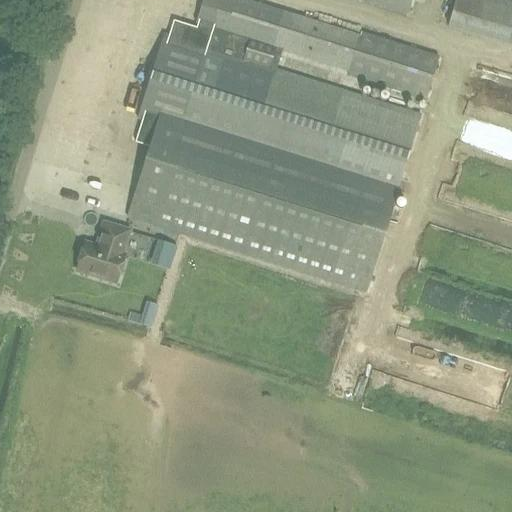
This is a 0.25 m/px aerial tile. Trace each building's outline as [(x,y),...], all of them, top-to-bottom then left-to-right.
[(128,218),(365,292),(420,116),(277,71),(283,52),(350,73),(349,77),(425,101),(439,58),(361,32),(360,37),(242,0),(204,0),(195,28),(174,21),(169,37),(165,35),(138,120),(143,121),(135,143),(151,148),(128,218)] [(362,0),(409,13),(412,0),(362,0)] [(511,46),(511,2),(503,0),(455,0),(447,28),(511,46)] [(123,253),(129,230),(105,223),(98,247),(86,244),(79,271),(119,282),(126,254),(123,253)] [(495,392),(497,376),(472,372),(470,388),(495,392)] [(511,382),(500,379),(496,394),(511,397),(511,382)]
